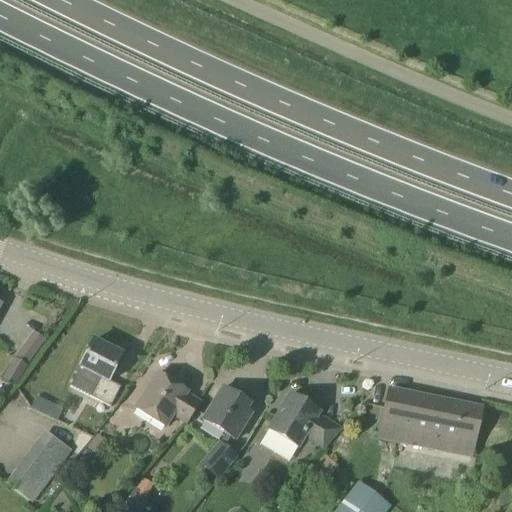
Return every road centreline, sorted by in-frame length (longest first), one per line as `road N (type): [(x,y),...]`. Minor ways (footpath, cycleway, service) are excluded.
road 1 (trunk): [(0,16),(219,120),(511,238)]
road 2 (tertiary): [(511,376),(168,300),(0,249)]
road 3 (trunk): [(511,196),(252,92),(61,0)]
road 4 (unclassified): [(240,0),(511,119)]
